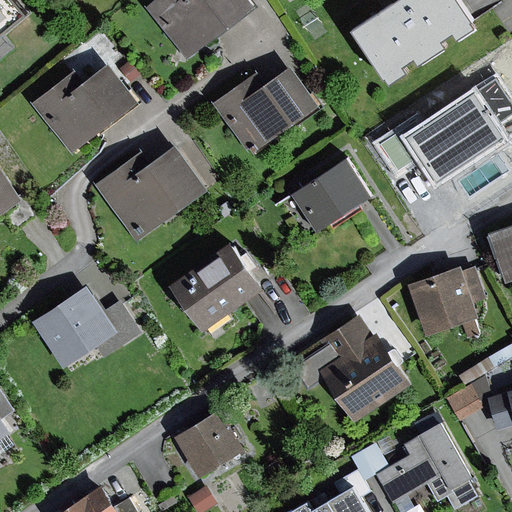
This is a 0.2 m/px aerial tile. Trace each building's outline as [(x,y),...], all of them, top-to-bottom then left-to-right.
[(20,0),(0,0),(0,35),(29,11),(20,0)] [(252,0),(153,0),(147,5),(188,56),(255,4),(252,0)] [(394,0),(356,25),(394,82),(411,70),(407,63),(419,55),(423,60),(450,42),(446,37),(456,31),(460,36),(481,22),(466,0),(394,0)] [(130,59),(120,67),(132,81),(141,74),(130,59)] [(86,79),(77,68),(34,101),(73,152),(141,100),(110,60),(86,79)] [(257,72),(217,100),(253,151),(322,104),(294,63),(265,84),(257,72)] [(511,78),(469,87),(473,107),(448,113),(456,152),(495,144),(492,130),(511,126),(511,78)] [(414,128),(389,145),(407,173),(425,161),(424,156),(439,153),(434,124),(414,128)] [(146,148),(97,183),(139,242),(212,189),(179,143),(155,160),(146,148)] [(350,156),(294,192),(319,230),(375,194),(350,156)] [(0,158),(0,214),(26,197),(0,158)] [(511,224),(492,231),(509,279),(511,277),(511,224)] [(266,286),(235,241),(175,283),(206,327),(266,286)] [(463,263),(410,281),(427,332),(464,320),(477,316),(481,314),(477,301),(488,297),(477,264),(465,268),(463,263)] [(89,284),(36,319),(66,366),(119,331),(106,310),(89,284)] [(122,299),(106,310),(119,331),(126,342),(143,331),(122,299)] [(327,345),(294,366),(308,389),(328,376),(357,420),(415,382),(380,329),(374,333),(361,313),(322,338),(327,345)] [(477,316),(464,320),(469,336),(482,333),(477,316)] [(511,343),(461,375),(467,385),(511,357),(511,343)] [(473,383),(448,397),(461,419),(486,405),(473,383)] [(0,385),(0,412),(4,418),(16,410),(0,385)] [(511,388),(489,395),(499,429),(511,425),(511,388)] [(222,408),(177,435),(201,474),(246,447),(222,408)] [(0,412),(0,439),(13,431),(4,418),(0,412)] [(413,453),(379,473),(395,502),(429,482),(439,500),(449,494),(456,507),(478,494),(470,479),(475,477),(442,420),(406,441),(413,453)] [(388,436),(380,441),(386,454),(395,449),(388,436)] [(378,442),(354,455),(366,477),(390,464),(378,442)] [(276,461),(265,468),(274,481),(284,475),(276,461)] [(104,483),(59,511),(123,511),(118,504),(104,483)] [(208,485),(192,496),(202,511),(203,511),(219,502),(208,485)] [(310,500),(288,511),(371,511),(356,485),(314,509),(310,500)] [(139,511),(130,497),(118,504),(123,511),(139,511)]
